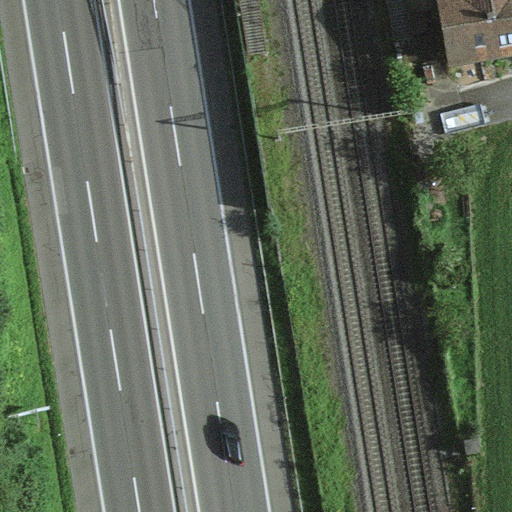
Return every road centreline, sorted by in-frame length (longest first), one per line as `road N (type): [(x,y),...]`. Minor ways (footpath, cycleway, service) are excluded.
road 1 (motorway): [(59,0),(139,511)]
road 2 (motorway): [(235,511),(155,0)]
